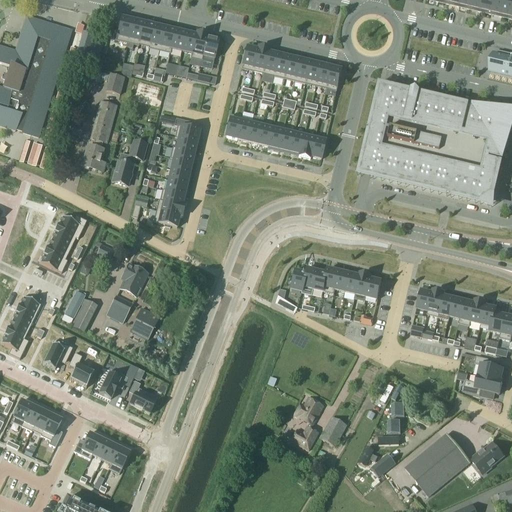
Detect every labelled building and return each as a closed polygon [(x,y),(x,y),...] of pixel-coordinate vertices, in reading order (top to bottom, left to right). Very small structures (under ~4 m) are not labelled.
[(460,0),(459,7),(470,9),(471,0),(460,0)] [(471,0),(470,9),(480,12),(482,0),(471,0)] [(482,0),(480,12),(491,14),(494,0),(482,0)] [(494,0),(491,14),(501,17),(505,0),(494,0)] [(511,0),(505,0),(501,17),(511,19),(511,17),(511,0)] [(3,90),(0,89),(0,128),(14,133),(15,130),(23,132),(22,134),(38,139),(71,32),(25,18),(15,53),(0,48),(0,64),(10,68),(7,76),(5,75),(3,82),(5,83),(3,90)] [(133,22),(133,23),(133,22),(122,20),(121,20),(118,31),(112,29),(109,42),(115,43),(127,46),(133,22)] [(127,46),(126,50),(131,51),(132,47),(138,48),(138,47),(143,25),(133,23),(133,22),(127,46)] [(148,50),(154,27),(143,25),(138,47),(148,49),(148,50)] [(77,26),(75,34),(80,36),(83,28),(77,26)] [(159,53),(164,30),(154,27),(148,50),(148,49),(148,51),(159,53)] [(170,51),(175,32),(164,30),(159,53),(170,56),(171,51),(170,51)] [(181,54),(185,35),(175,32),(170,51),(171,51),(181,54)] [(83,33),(74,62),(95,68),(103,39),(83,33)] [(191,56),(196,37),(195,37),(185,35),(181,54),(191,56)] [(202,58),(206,40),(207,40),(207,38),(196,35),(195,37),(196,37),(191,56),(190,61),(201,63),(201,62),(202,59),(202,58)] [(218,43),(207,40),(206,40),(202,58),(202,59),(201,62),(212,65),(218,43)] [(252,74),(257,52),(256,52),(246,49),(241,71),(252,74)] [(262,76),(267,54),(268,55),(268,52),(257,49),(256,52),(257,52),(252,74),(262,76)] [(493,56),(489,73),(511,78),(511,56),(498,53),(497,57),(493,56)] [(273,79),(278,57),(268,55),(267,54),(262,76),(273,79)] [(283,81),(288,59),(278,57),(273,79),(283,81)] [(294,84),(299,62),(288,59),(283,81),(294,84)] [(304,86),(309,64),(299,62),(294,84),(304,86)] [(315,89),(320,67),(309,64),(304,86),(315,89)] [(325,91),(331,69),(320,67),(315,89),(325,91)] [(336,94),(341,72),(331,69),(325,91),(336,94)] [(130,80),(131,77),(131,74),(121,71),(120,77),(130,80)] [(101,84),(102,73),(85,72),(85,83),(101,84)] [(105,94),(120,98),(124,80),(104,75),(102,82),(108,83),(105,94)] [(209,86),(210,79),(198,76),(197,78),(196,83),(209,86)] [(489,205),(507,126),(502,118),(418,98),(417,99),(410,97),(411,96),(380,89),(360,175),(489,205)] [(115,109),(99,104),(89,141),(93,142),(91,149),(86,148),(81,168),(96,172),(102,152),(99,151),(101,144),(106,145),(115,109)] [(236,142),(241,120),(230,117),(225,139),(225,140),(236,142)] [(246,144),(251,122),(241,120),(236,142),(246,144)] [(175,122),(174,129),(176,129),(174,140),(177,141),(196,145),(196,146),(199,134),(199,133),(190,131),(191,125),(175,122)] [(257,147),(262,125),(251,122),(246,144),(257,147)] [(71,123),(67,136),(74,139),(78,126),(71,123)] [(267,149),(272,127),(262,125),(257,147),(267,149)] [(278,152),(283,130),(272,127),(267,149),(278,152)] [(288,154),(293,132),(283,130),(278,152),(288,154)] [(299,157),(304,135),(293,132),(288,154),(298,157),(299,157)] [(309,159),(314,137),(304,135),(299,157),(298,157),(298,159),(309,162),(310,159),(309,159)] [(325,140),(314,137),(309,159),(310,159),(320,162),(325,140)] [(175,151),(194,156),(196,146),(196,145),(177,141),(175,151)] [(146,145),(133,142),(127,164),(118,161),(112,184),(126,188),(134,160),(142,163),(146,145)] [(172,150),(169,161),(172,162),(173,162),(191,166),(194,156),(175,151),(172,150)] [(172,162),(170,172),(189,177),(191,166),(173,162),(172,162)] [(170,172),(168,183),(186,187),(189,177),(170,172)] [(165,193),(184,198),(186,187),(168,183),(165,193)] [(159,202),(159,203),(181,208),(184,198),(165,193),(162,192),(159,202)] [(135,200),(133,208),(139,209),(145,211),(147,203),(135,200)] [(158,202),(155,213),(179,219),(181,220),(184,208),(181,208),(159,203),(159,202),(158,202)] [(131,218),(131,219),(136,221),(139,209),(133,208),(131,218)] [(155,213),(153,225),(176,230),(179,219),(155,213)] [(61,219),(55,231),(75,240),(75,241),(77,242),(86,224),(75,219),(72,224),(61,219)] [(55,231),(49,242),(70,252),(75,241),(75,240),(55,231)] [(44,253),(64,263),(70,252),(49,242),(44,253)] [(96,259),(113,266),(118,255),(101,248),(96,259)] [(44,253),(38,265),(61,276),(66,264),(64,263),(44,253)] [(123,283),(120,291),(136,300),(148,276),(129,267),(121,282),(123,283)] [(301,294),(300,296),(310,298),(312,292),(316,273),(305,271),(304,275),(305,275),(301,289),(302,290),(301,294)] [(327,276),(322,294),(333,297),(334,292),(338,274),(327,271),(326,276),(327,276)] [(289,290),(289,291),(301,294),(302,290),(301,289),(304,275),(294,273),(293,273),(289,290)] [(316,273),(312,292),(322,294),(327,276),(326,276),(317,273),(316,273)] [(338,274),(334,292),(344,295),(349,276),(338,274)] [(349,276),(344,295),(355,297),(359,278),(349,276)] [(359,278),(355,297),(365,300),(370,281),(371,279),(359,276),(359,278)] [(370,281),(365,300),(376,302),(381,284),(370,281)] [(63,316),(73,321),(85,298),(75,293),(63,316)] [(416,312),(415,317),(426,320),(426,318),(427,314),(432,296),(431,296),(421,293),(416,312)] [(427,314),(426,318),(437,320),(442,298),(443,298),(443,296),(432,293),(431,296),(432,296),(427,314)] [(106,317),(123,325),(133,307),(116,298),(106,317)] [(277,298),(274,306),(284,312),(288,305),(277,298)] [(442,298),(437,320),(448,323),(449,319),(448,319),(453,301),(443,298),(442,298)] [(22,299),(16,311),(34,320),(40,308),(22,299)] [(453,301),(448,319),(449,319),(458,322),(459,322),(463,303),(453,301)] [(82,335),(96,308),(84,302),(70,330),(82,335)] [(458,322),(457,326),(469,329),(470,324),(469,324),(474,306),(473,306),(463,303),(459,322),(458,322)] [(474,306),(469,324),(470,324),(475,326),(480,327),(484,308),(485,308),(485,306),(474,303),(473,306),(474,306)] [(484,308),(480,327),(490,329),(494,315),(495,311),(485,308),(484,308)] [(16,311),(10,322),(28,331),(34,320),(16,311)] [(148,343),(151,335),(158,320),(141,312),(139,311),(129,335),(148,343)] [(490,329),(489,334),(499,336),(500,336),(504,318),(494,315),(490,329)] [(499,336),(498,341),(510,344),(511,339),(511,337),(511,319),(504,318),(500,336),(499,336)] [(10,322),(5,334),(23,342),(28,331),(10,322)] [(5,334),(0,343),(0,346),(11,351),(8,357),(19,362),(27,345),(27,344),(23,342),(5,334)] [(53,343),(42,367),(54,372),(60,360),(66,363),(72,351),(65,348),(64,348),(53,343)] [(74,356),(68,368),(74,371),(69,382),(85,390),(93,375),(77,367),(81,359),(74,356)] [(475,359),(474,366),(481,368),(478,379),(501,385),(501,384),(503,376),(501,376),(502,372),(486,368),(488,362),(475,359)] [(110,372),(98,396),(110,402),(116,389),(121,392),(127,381),(110,372)] [(465,383),(462,395),(479,399),(480,393),(498,397),(499,396),(501,385),(478,379),(476,378),(474,385),(465,383)] [(134,384),(128,395),(134,398),(129,408),(148,417),(154,406),(153,405),(156,400),(137,391),(139,387),(134,384)] [(387,387),(379,403),(384,406),(393,390),(387,387)] [(398,387),(391,401),(395,403),(399,396),(402,390),(402,389),(398,387)] [(298,406),(292,418),(309,427),(304,436),(297,433),(292,445),(309,454),(318,436),(311,432),(313,429),(323,409),(308,401),(304,409),(298,406)] [(21,403),(10,425),(21,430),(31,408),(21,403)] [(400,407),(391,407),(391,420),(404,419),(404,415),(400,415),(400,407)] [(31,408),(21,430),(30,434),(41,413),(31,408)] [(41,413),(30,434),(31,435),(31,434),(40,438),(39,439),(40,439),(50,418),(41,413)] [(50,418),(40,439),(49,444),(48,447),(54,450),(61,435),(56,433),(61,423),(50,418)] [(319,442),(335,450),(347,428),(331,420),(319,442)] [(396,423),(387,423),(387,436),(400,436),(400,432),(396,432),(396,423)] [(79,442),(73,455),(89,463),(91,458),(99,441),(98,441),(99,441),(89,436),(85,445),(79,442)] [(470,466),(468,463),(446,436),(404,470),(427,501),(442,489),(470,466)] [(99,441),(91,458),(100,463),(109,446),(99,441)] [(109,446),(100,463),(110,467),(110,468),(118,450),(109,446)] [(490,470),(503,459),(492,446),(479,457),(478,455),(470,462),(482,477),(490,471),(490,470)] [(33,454),(28,451),(26,450),(23,456),(31,459),(33,454)] [(110,467),(108,472),(118,477),(129,455),(118,450),(110,468),(110,467)] [(365,450),(358,465),(365,468),(368,462),(374,465),(377,460),(370,457),(372,454),(365,450)] [(387,457),(370,471),(378,481),(395,467),(395,466),(387,457)] [(100,488),(101,486),(96,483),(93,490),(98,492),(100,488)] [(509,494),(489,502),(493,511),(495,511),(499,510),(500,511),(511,511),(511,496),(511,497),(509,494)] [(89,511),(66,500),(60,511),(89,511)]
